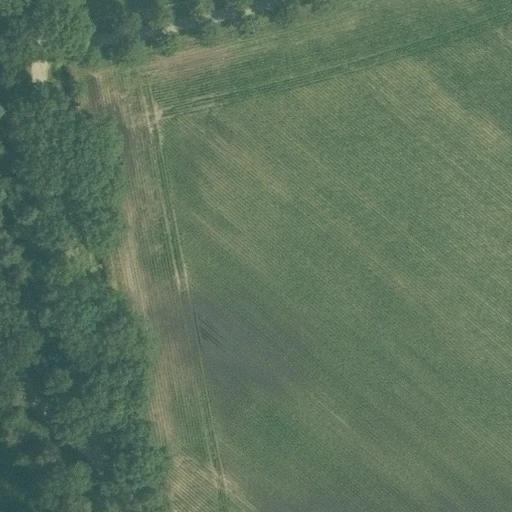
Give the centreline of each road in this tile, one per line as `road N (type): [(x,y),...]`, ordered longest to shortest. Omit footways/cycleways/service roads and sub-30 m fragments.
road 1 (unclassified): [(131,511),(25,0)]
road 2 (track): [(129,503),(93,477),(0,350)]
